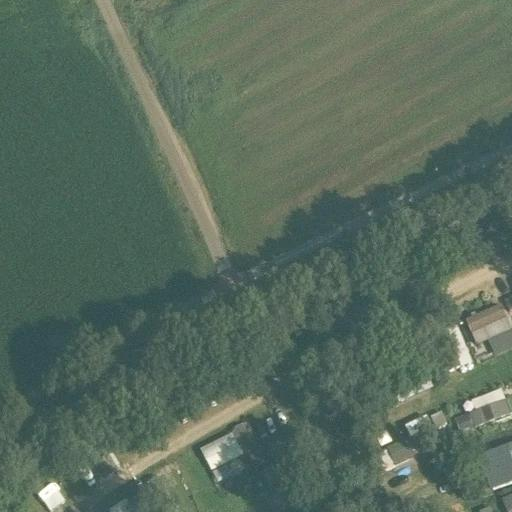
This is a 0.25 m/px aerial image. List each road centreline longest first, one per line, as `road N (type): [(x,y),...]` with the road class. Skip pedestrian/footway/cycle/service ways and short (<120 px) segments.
road 1 (unclassified): [(251,316),(106,0)]
road 2 (tertiary): [(0,464),(251,316)]
road 3 (tertiary): [(251,316),(511,185)]
